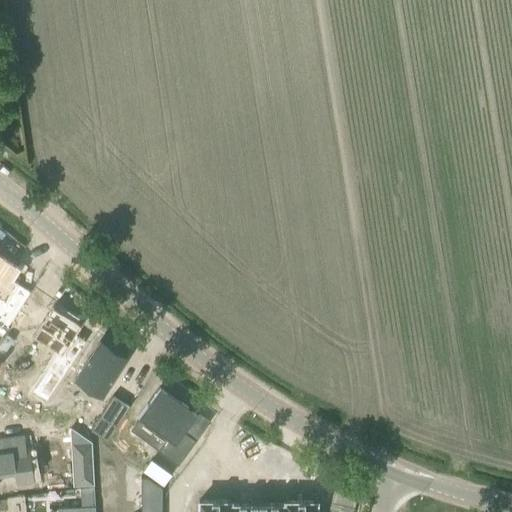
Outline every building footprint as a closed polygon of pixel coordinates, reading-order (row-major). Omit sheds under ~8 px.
[(0,336),(9,321),(17,310),(28,294),(15,285),(16,284),(10,280),(18,269),(0,257),(0,336)] [(56,352),(31,390),(46,400),(85,340),(75,333),(81,324),(77,322),(79,318),(59,305),(56,308),(51,305),(50,308),(46,314),(39,324),(39,325),(32,336),(56,352)] [(17,310),(9,321),(18,327),(26,316),(17,310)] [(99,340),(74,379),(101,396),(126,358),(99,340)] [(160,384),(139,414),(168,435),(159,447),(179,462),(195,440),(183,431),(197,411),(160,384)] [(113,394),(90,429),(106,440),(129,405),(113,394)] [(91,443),(70,430),(73,487),(93,486),(91,443)] [(0,447),(1,453),(0,452),(0,460),(12,458),(16,484),(33,481),(28,448),(25,448),(23,435),(0,438),(0,447)] [(139,511),(161,511),(161,500),(161,487),(146,477),(140,477),(139,511)] [(183,511),(184,500),(161,500),(161,511),(183,511)] [(229,500),(198,500),(198,511),(315,511),(316,500),(284,500),(284,504),(229,504),(229,500)]
